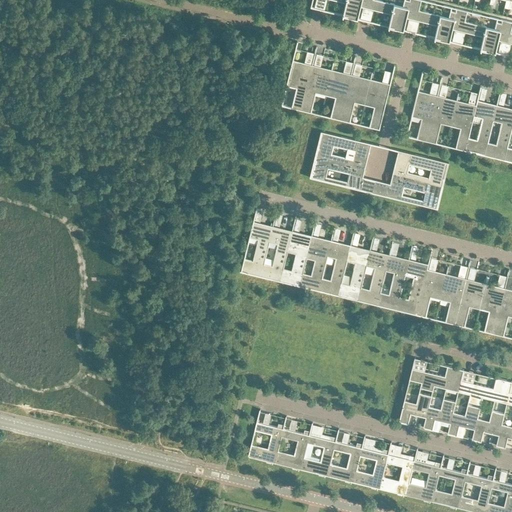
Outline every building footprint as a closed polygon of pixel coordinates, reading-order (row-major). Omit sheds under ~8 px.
[(333,0),(345,3),(342,15),(342,17),(343,17),(343,15),(357,19),(360,6),(361,0),(333,0)] [(410,0),(409,0),(407,0),(403,0),(402,6),(378,0),(361,0),(360,6),(391,14),(388,26),(388,28),(389,28),(389,27),(403,30),(406,18),(410,0)] [(437,25),(434,38),(434,39),(435,38),(449,41),(452,29),(457,8),(456,8),(455,12),(450,10),(448,17),(419,10),(421,0),(410,0),(406,18),(437,25)] [(483,37),(480,49),(479,50),(480,51),(481,49),(494,52),(495,53),(498,40),(503,20),(502,19),(501,23),(496,22),(494,28),(465,21),(467,11),(457,8),(452,29),(483,37)] [(511,43),(511,32),(510,32),(511,25),(511,21),(503,20),(498,40),(511,43)] [(292,62),(287,81),(297,83),(291,108),(301,110),(304,96),(311,69),(310,69),(307,68),(308,66),(292,62)] [(304,96),(301,110),(311,113),(317,88),(326,90),(331,71),(315,68),(315,70),(311,69),(304,96)] [(331,71),(326,90),(336,93),(330,117),(340,120),(345,96),(350,79),(349,79),(346,78),(346,75),(331,71)] [(345,96),(340,120),(350,122),(356,97),(363,99),(362,104),(364,104),(366,96),(370,81),(369,81),(354,77),(354,80),(350,79),(345,96)] [(366,96),(364,104),(372,106),(367,126),(379,129),(389,88),(388,88),(385,87),(385,85),(370,81),(366,96)] [(511,92),(500,91),(499,102),(511,103),(511,92)] [(417,92),(412,111),(422,114),(416,138),(426,141),(436,100),(432,99),(433,96),(418,93),(417,92)] [(436,100),(426,141),(436,143),(442,119),(451,121),(456,102),(441,98),(440,101),(436,100)] [(468,136),(465,150),(484,155),(488,141),(493,120),(496,108),(495,107),(488,106),(489,103),(478,100),(477,100),(476,105),(474,109),(475,109),(473,116),(481,118),(480,125),(476,138),(468,136)] [(456,102),(451,121),(461,123),(455,148),(465,150),(468,136),(472,123),(473,116),(475,109),(474,109),(471,108),(472,106),(456,102)] [(488,141),(484,155),(504,160),(507,146),(511,125),(511,111),(508,111),(509,108),(497,105),(496,105),(495,107),(496,108),(493,120),(501,123),(496,143),(488,141)] [(379,145),(321,131),(320,131),(315,154),(365,166),(371,144),(379,146),(379,145)] [(448,162),(390,148),(389,149),(398,151),(392,173),(443,185),(448,162)] [(315,154),(309,177),(365,191),(373,193),(376,180),(363,177),(365,166),(315,154)] [(376,180),(373,193),(437,208),(443,185),(392,173),(390,183),(376,180)] [(295,227),(301,228),(304,218),(297,217),(295,227)] [(239,270),(239,271),(240,271),(260,276),(263,263),(269,242),(272,229),(271,229),(264,227),(265,224),(253,221),(249,237),(250,237),(257,239),(252,260),(245,258),(244,258),(241,271),(239,270)] [(263,263),(260,276),(280,281),(283,267),(287,252),(291,233),(284,232),(285,229),(273,226),(272,226),(271,229),(272,229),(269,242),(276,244),(271,264),(263,263)] [(283,267),(280,281),(299,286),(302,272),(306,258),(311,238),(310,238),(303,236),(304,234),(292,231),(291,233),(287,252),(294,253),(290,269),(283,267)] [(302,272),(299,286),(318,290),(322,277),(327,256),(330,243),(323,241),(323,238),(312,236),(311,235),(310,238),(311,238),(306,258),(313,260),(310,274),(302,272)] [(322,277),(318,290),(338,295),(341,282),(343,274),(346,261),(350,248),(349,248),(342,246),(343,243),(331,240),(330,240),(330,243),(327,256),(334,258),(329,279),(322,277)] [(341,282),(338,295),(357,300),(361,287),(364,273),(366,266),(369,252),(362,251),(362,248),(351,245),(350,245),(349,248),(350,248),(346,261),(354,263),(350,276),(348,284),(341,282)] [(361,287),(357,300),(377,305),(380,292),(385,271),(388,257),(381,255),(382,253),(370,250),(369,250),(369,252),(366,266),(373,268),(371,275),(368,288),(361,287)] [(380,292),(377,305),(396,309),(399,296),(404,276),(408,262),(407,262),(400,260),(401,257),(389,255),(389,254),(388,257),(385,271),(392,273),(388,289),(381,287),(380,292)] [(399,296),(396,309),(416,314),(426,273),(427,269),(428,267),(427,267),(420,265),(420,262),(409,259),(408,259),(407,262),(408,262),(404,276),(412,277),(407,298),(399,296)] [(471,267),(470,275),(477,276),(478,268),(471,267)] [(426,273),(416,314),(425,317),(430,297),(431,292),(441,294),(446,275),(445,275),(430,272),(429,274),(426,273)] [(446,275),(441,294),(451,297),(449,301),(445,321),(454,324),(464,283),(461,282),(461,279),(446,276),(446,275)] [(464,283),(454,324),(464,326),(469,306),(478,308),(479,309),(480,304),(485,285),(484,285),(469,281),(468,284),(465,283),(464,283)] [(485,285),(480,304),(489,306),(488,311),(483,331),(493,333),(503,292),(499,291),(500,289),(485,285)] [(503,292),(493,333),(503,336),(508,314),(511,314),(511,291),(508,291),(507,293),(504,292),(503,292)] [(462,380),(464,369),(439,363),(439,364),(448,366),(445,376),(413,368),(416,358),(415,357),(415,358),(410,379),(422,382),(419,392),(420,392),(422,388),(433,391),(434,385),(459,391),(462,380)] [(510,392),(511,384),(511,381),(488,375),(488,376),(496,378),(494,388),(462,380),(459,391),(471,394),(469,401),(481,404),(483,397),(507,403),(510,392)] [(417,403),(405,400),(399,421),(409,424),(411,413),(426,417),(424,427),(429,406),(432,395),(420,392),(419,392),(417,403)] [(424,427),(433,430),(435,419),(450,423),(448,433),(453,412),(456,401),(444,398),(441,409),(429,406),(424,427)] [(448,433),(457,436),(460,425),(475,429),(472,439),(473,439),(478,418),(480,407),(468,404),(465,415),(453,412),(448,433)] [(275,462),(278,451),(281,437),(287,416),(286,415),(284,424),(279,423),(278,427),(258,422),(261,409),(260,409),(255,430),(272,434),(268,448),(251,444),(249,456),(267,460),(267,461),(273,462),(272,463),(273,463),(273,462),(275,462)] [(473,439),(481,442),(484,431),(499,435),(496,445),(497,445),(502,424),(505,413),(492,410),(490,421),(478,418),(473,439)] [(301,468),(304,457),(307,443),(313,422),(310,430),(305,429),(304,433),(284,428),(287,416),(281,437),(298,441),(295,455),(278,451),(275,462),(293,467),(299,469),(299,470),(300,468),(301,468)] [(304,457),(301,468),(319,473),(319,474),(325,475),(325,476),(326,475),(328,475),(330,464),(334,449),(339,428),(337,437),(331,436),(330,439),(310,434),(313,422),(307,443),(324,447),(321,461),(304,457)] [(497,445),(506,448),(508,437),(511,438),(511,426),(502,424),(497,445)] [(340,428),(339,428),(334,449),(351,454),(347,468),(330,464),(328,475),(346,479),(345,480),(351,482),(352,482),(352,481),(354,481),(357,470),(360,456),(365,435),(363,443),(357,442),(357,446),(337,441),(340,428)] [(357,470),(354,481),(372,486),(372,487),(377,488),(377,489),(378,489),(378,487),(380,488),(383,476),(386,462),(392,441),(391,441),(389,450),(384,448),(383,452),(363,447),(366,435),(365,435),(360,456),(377,460),(373,474),(357,470)] [(392,441),(386,462),(403,466),(400,481),(383,476),(380,488),(398,492),(398,493),(404,494),(404,495),(405,494),(406,494),(409,483),(413,469),(418,448),(417,448),(415,456),(410,455),(409,459),(389,454),(392,441)] [(409,483),(406,494),(424,499),(430,501),(430,502),(431,500),(433,501),(436,489),(439,475),(444,454),(442,463),(436,461),(435,465),(415,460),(418,448),(413,469),(430,473),(426,487),(409,483)] [(444,454),(439,475),(456,479),(452,493),(436,489),(433,501),(451,505),(450,506),(456,507),(456,508),(457,508),(457,507),(459,507),(462,496),(465,482),(470,460),(468,469),(462,468),(461,471),(441,467),(444,454)] [(462,496),(459,507),(477,511),(476,511),(485,511),(488,502),(492,488),(496,467),(494,475),(489,474),(488,478),(468,473),(471,461),(470,460),(465,482),(482,486),(479,500),(462,496)] [(497,467),(496,467),(492,488),(509,492),(505,506),(488,502),(485,511),(511,511),(511,483),(494,479),(497,467)]
